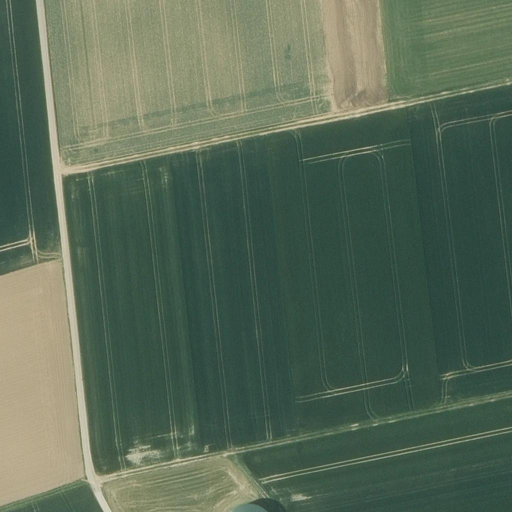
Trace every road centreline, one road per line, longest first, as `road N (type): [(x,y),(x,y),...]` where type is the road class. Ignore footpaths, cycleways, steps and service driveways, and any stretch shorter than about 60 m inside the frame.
road 1 (track): [(0,511),(91,482),(511,398)]
road 2 (track): [(39,0),(89,470),(107,511)]
road 3 (track): [(60,174),(511,82)]
